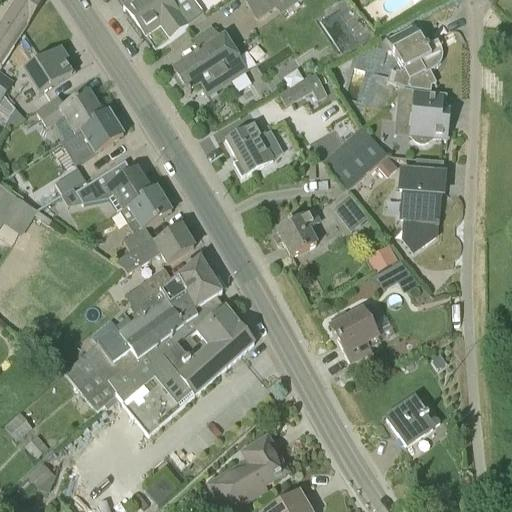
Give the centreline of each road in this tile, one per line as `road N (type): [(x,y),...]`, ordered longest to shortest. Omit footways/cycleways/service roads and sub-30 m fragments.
road 1 (secondary): [(383,511),(148,111),(68,0)]
road 2 (residential): [(473,0),(467,282),(470,404),(485,511)]
